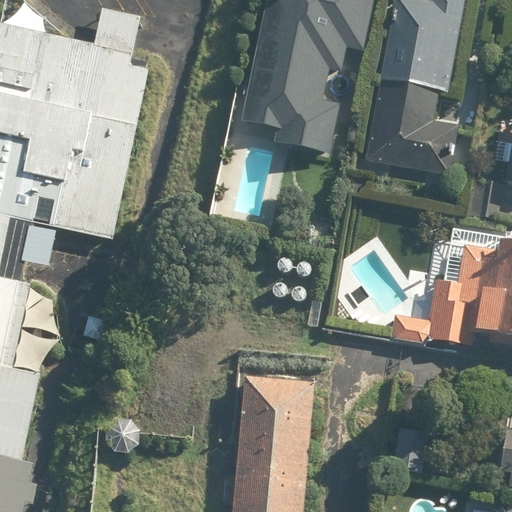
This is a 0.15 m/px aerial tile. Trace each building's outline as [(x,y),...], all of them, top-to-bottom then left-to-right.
[(326,107),(332,77),(340,79),(345,56),(357,59),(369,0),(262,0),(236,127),(273,135),(270,151),(326,162),(337,110),(326,107)] [(430,0),(430,3),(411,0),(391,0),(366,164),(452,177),(459,130),(431,126),(436,94),(449,96),(463,0),(430,0)] [(0,511),(24,511),(53,374),(13,366),(40,231),(120,247),(160,55),(130,49),(137,18),(96,9),(89,44),(0,26),(0,511)] [(511,149),(507,149),(503,188),(470,185),(466,219),(496,222),(498,195),(511,196),(511,149)] [(511,256),(464,253),(461,289),(431,288),(430,322),(395,319),(393,346),(429,349),(429,351),(469,352),(469,345),(511,348),(511,256)] [(305,511),(315,386),(248,381),(237,511),(305,511)] [(140,437),(129,424),(116,425),(105,434),(104,447),(114,459),(128,459),(138,448),(140,437)] [(424,434),(397,431),(391,475),(418,478),(424,434)] [(510,492),(511,492),(511,435),(504,434),(497,476),(511,478),(510,492)]
